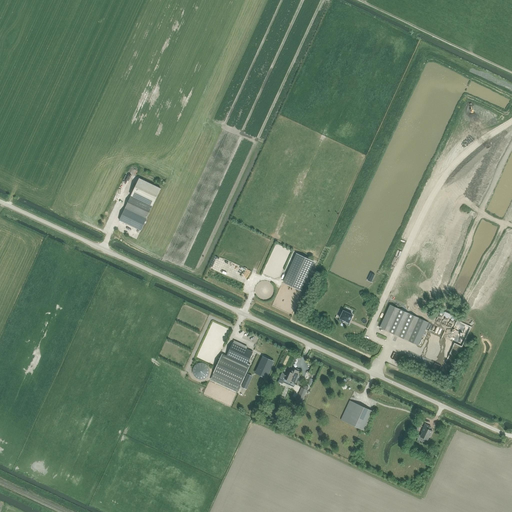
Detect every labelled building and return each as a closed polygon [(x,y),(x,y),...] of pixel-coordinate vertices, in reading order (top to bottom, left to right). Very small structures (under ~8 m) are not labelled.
[(161,189),(139,178),(119,220),(141,231),(161,189)] [(284,281),(302,290),(314,262),(296,254),(284,281)] [(429,323),(390,305),(380,328),(418,345),(429,323)] [(339,317),(340,317),(340,318),(343,320),(344,320),(345,321),(346,321),(349,323),(353,315),(343,311),(342,314),(341,313),(339,317)] [(247,365),(253,352),(233,343),(227,356),(247,365)] [(250,366),(247,365),(227,356),(222,354),(213,373),(214,373),(212,377),(229,384),(228,385),(238,389),(240,385),(241,386),(250,366)] [(263,357),(255,373),(266,378),(274,362),(263,357)] [(300,372),(296,370),(296,371),(293,370),(291,373),(288,371),(286,375),(285,375),(285,376),(284,378),(291,382),(291,383),(295,385),(295,384),(295,383),(300,372)] [(247,374),(241,387),(247,389),(253,376),(247,374)] [(341,420),(364,431),(373,411),(350,401),(341,420)] [(425,424),(422,430),(423,430),(420,437),(427,440),(429,436),(430,436),(432,431),(429,430),(431,427),(425,424)]
